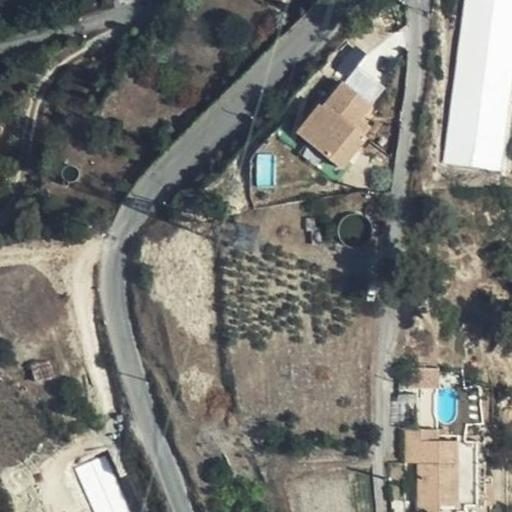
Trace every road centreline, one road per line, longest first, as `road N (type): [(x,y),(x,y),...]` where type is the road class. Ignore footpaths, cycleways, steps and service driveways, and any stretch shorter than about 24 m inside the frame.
road 1 (tertiary): [(187,511),(120,321),(116,250),(144,200),(340,0)]
road 2 (residential): [(386,511),(384,332),(420,0)]
road 3 (unknown): [(157,1),(57,89),(15,198),(0,211)]
